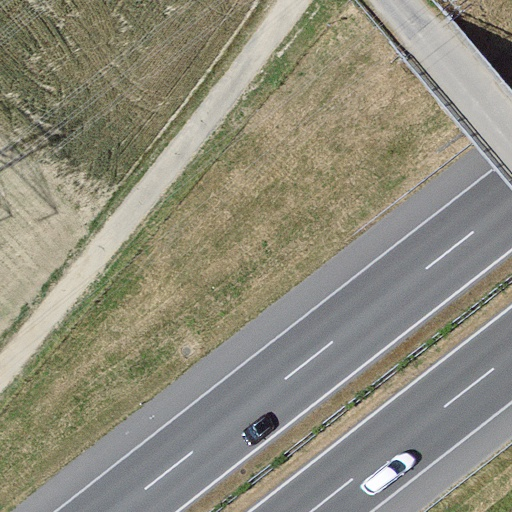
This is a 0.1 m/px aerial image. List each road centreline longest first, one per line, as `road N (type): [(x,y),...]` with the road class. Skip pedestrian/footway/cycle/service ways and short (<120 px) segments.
road 1 (motorway): [(511,204),(119,511)]
road 2 (track): [(294,0),(0,375)]
road 3 (motorway): [(313,511),(511,356)]
road 4 (track): [(511,138),(393,0)]
